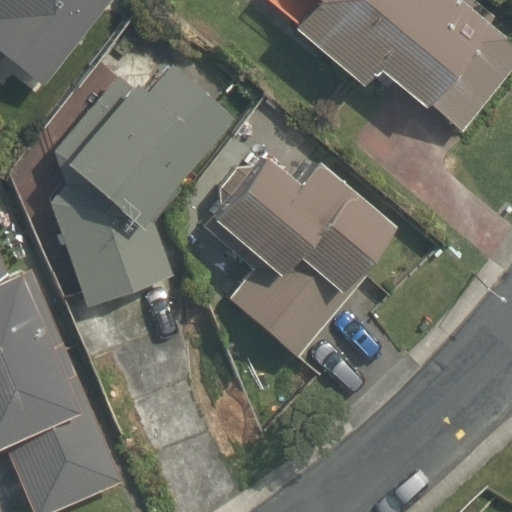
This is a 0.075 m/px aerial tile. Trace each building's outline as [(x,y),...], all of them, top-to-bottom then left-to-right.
[(126,0),(0,0),(0,13),(18,28),(6,44),(60,86),(126,0)] [(511,21),(483,0),(291,0),(286,8),(315,30),(308,40),(394,104),(408,84),(463,125),(511,58),(511,21)] [(188,282),(175,227),(260,126),(193,68),(166,100),(144,81),(77,160),(98,177),(54,229),(88,313),(188,282)] [(379,311),(432,245),(331,164),(316,182),(270,145),(215,213),(275,261),(247,296),(322,357),(367,301),(379,311)] [(55,511),(123,483),(31,269),(13,277),(0,246),(0,463),(6,461),(28,511),(55,511)]
